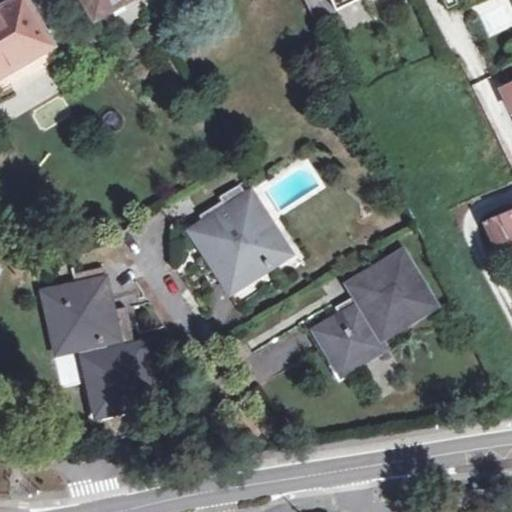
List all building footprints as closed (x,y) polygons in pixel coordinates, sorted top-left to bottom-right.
[(0,78),(51,47),(24,0),(5,0),(0,3),(0,7),(2,12),(0,13),(0,78)] [(82,0),(96,21),(114,11),(119,17),(128,11),(124,6),(132,0),(82,0)] [(330,0),(337,12),(361,0),(330,0)] [(443,0),(447,9),(454,6),(451,1),(452,0),(443,0)] [(511,86),(502,91),(511,111),(511,86)] [(250,202),(244,194),(227,205),(229,208),(201,226),(210,240),(216,235),(221,243),(195,259),(211,283),(229,271),(248,299),(271,285),(262,271),(269,266),(267,262),(282,254),(271,236),(279,231),(258,197),(250,202)] [(511,210),(483,223),(501,263),(511,258),(511,210)] [(346,299),(308,322),(340,376),(380,351),(371,334),(380,328),(382,333),(402,320),(405,325),(431,309),(419,289),(423,286),(407,260),(389,271),(388,266),(358,285),(366,296),(358,300),(363,307),(354,313),(346,299)] [(105,269),(74,276),(77,287),(55,292),(59,309),(52,310),(62,351),(82,346),(84,351),(96,349),(98,361),(94,361),(99,383),(93,385),(100,417),(133,409),(133,406),(149,402),(138,346),(134,347),(126,310),(107,314),(105,304),(113,302),(105,269)]
